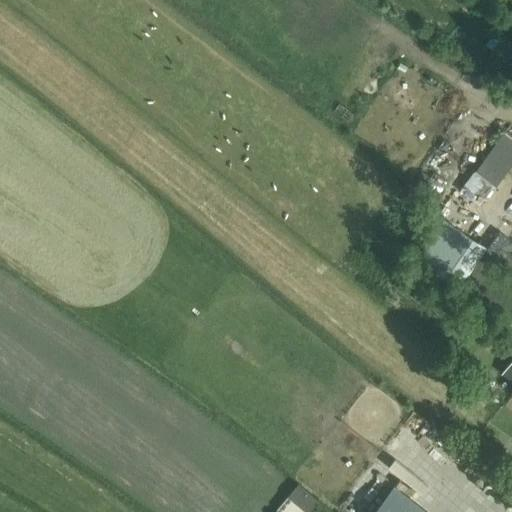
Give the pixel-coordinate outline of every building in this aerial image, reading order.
[(511,36),(498,26),(485,43),(511,63),(511,36)] [(479,205),(511,161),(511,136),(504,130),(459,190),(479,205)] [(443,220),(416,257),(456,287),(483,250),(443,220)] [(511,381),(511,358),(501,373),(511,381)] [(443,437),(434,452),(446,459),(455,444),(443,437)] [(428,511),(393,484),(371,511),(428,511)] [(419,487),(412,493),(426,509),(433,503),(419,487)] [(468,511),(448,495),(442,503),(452,511),(468,511)]
